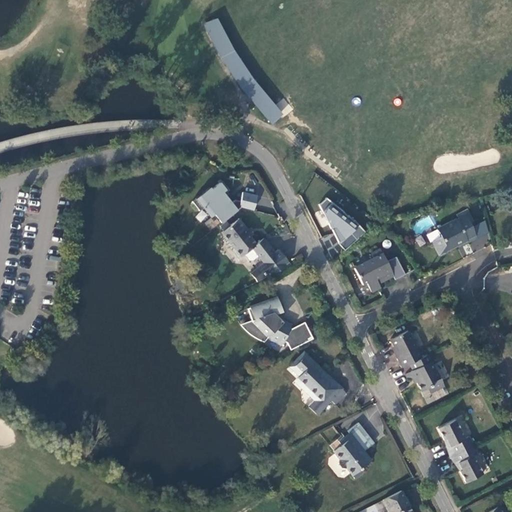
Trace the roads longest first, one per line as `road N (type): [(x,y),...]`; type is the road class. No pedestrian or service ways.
road 1 (residential): [(353,321),(267,155),(225,131),(0,185)]
road 2 (residential): [(453,511),(353,321)]
